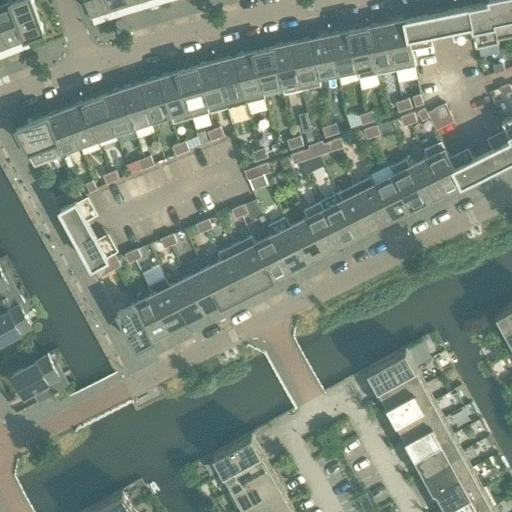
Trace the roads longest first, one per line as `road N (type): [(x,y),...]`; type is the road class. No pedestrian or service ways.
road 1 (residential): [(5,451),(270,322)]
road 2 (residential): [(88,63),(351,0)]
road 3 (residential): [(270,322),(511,200)]
road 4 (residential): [(410,511),(347,397)]
road 5 (residential): [(317,414),(285,432),(330,511)]
